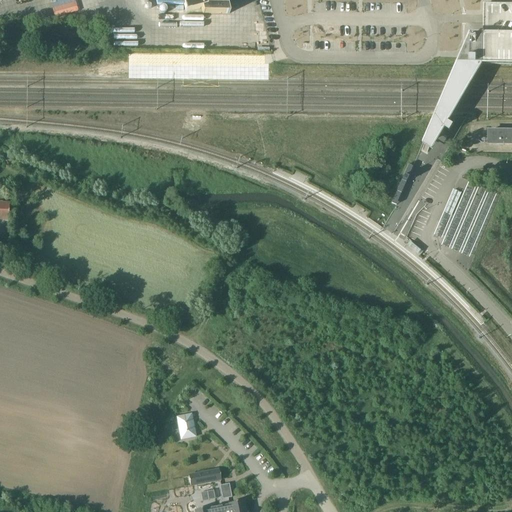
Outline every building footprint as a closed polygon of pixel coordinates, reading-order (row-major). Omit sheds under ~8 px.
[(203,14),(230,14),(226,0),(156,0),(157,5),(185,5),(187,12),(201,8),(203,14)] [(434,119),(423,145),(433,150),(444,131),(452,136),(458,125),(451,121),(452,118),(455,113),(475,80),(484,65),(511,64),(511,4),(484,5),(484,14),(484,23),(484,34),(470,34),(460,57),(450,80),(437,113),(434,119)] [(511,145),(511,130),(488,130),(488,136),(488,143),(488,145),(511,145)] [(401,181),(406,183),(412,167),(408,165),(401,181)] [(396,192),(401,194),(406,183),(401,181),(396,192)] [(396,192),(391,203),(396,205),(401,194),(396,192)] [(9,202),(0,202),(0,219),(9,220),(9,202)] [(420,250),(408,241),(404,246),(416,254),(420,250)] [(195,437),(191,415),(177,418),(178,425),(180,425),(182,432),(180,432),(181,439),(195,437)] [(219,470),(188,476),(190,486),(221,480),(219,470)] [(156,475),(152,484),(164,489),(168,480),(156,475)] [(228,484),(220,486),(222,499),(231,497),(228,484)] [(186,495),(200,502),(203,494),(189,487),(186,495)] [(247,511),(245,511),(243,501),(229,504),(229,505),(207,509),(207,508),(195,510),(195,511),(247,511)]
